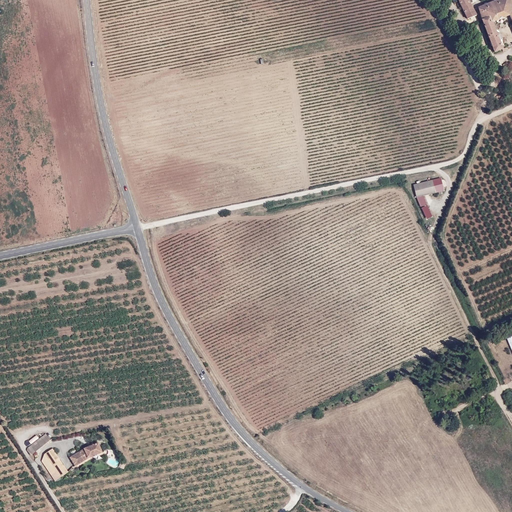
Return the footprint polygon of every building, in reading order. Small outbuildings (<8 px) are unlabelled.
[(458,0),(468,19),(477,15),(475,11),(468,0),(458,0)] [(511,0),(497,0),(479,7),(481,17),(494,51),(495,52),(502,50),(502,49),(492,22),(510,15),(511,19),(511,0)] [(441,178),(413,185),(416,197),(427,219),(432,216),(423,196),(444,191),(441,178)] [(32,457),(51,441),(46,436),(28,450),(28,452),(32,457)] [(76,468),(85,463),(82,459),(87,456),(89,460),(103,455),(99,446),(85,451),(71,460),(76,468)] [(56,484),(69,475),(53,451),(45,457),(43,464),(56,484)]
